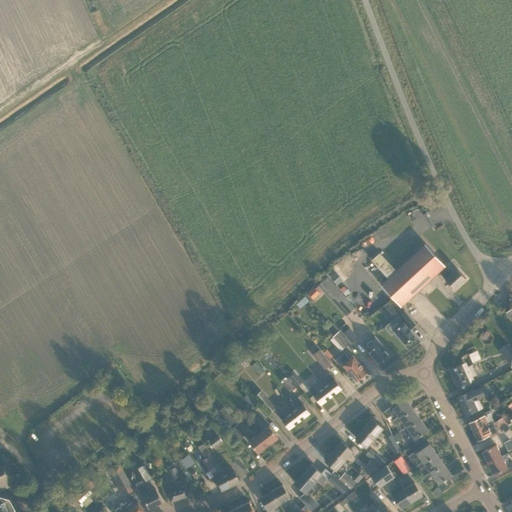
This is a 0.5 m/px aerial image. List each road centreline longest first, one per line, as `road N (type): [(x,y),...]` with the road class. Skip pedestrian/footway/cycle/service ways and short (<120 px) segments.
road 1 (unclassified): [(365,0),(444,194),(499,280)]
road 2 (tertiary): [(165,511),(221,498),(395,375),(422,373)]
road 3 (tertiary): [(483,487),(422,373)]
road 4 (tertiary): [(422,373),(499,280)]
